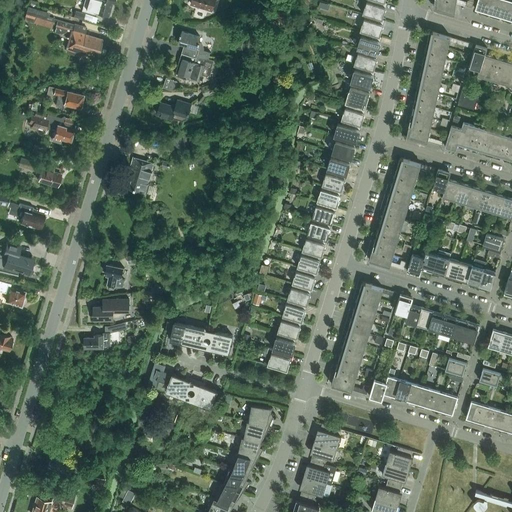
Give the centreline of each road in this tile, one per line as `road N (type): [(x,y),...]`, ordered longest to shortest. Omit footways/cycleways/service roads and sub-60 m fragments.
road 1 (residential): [(17,440),(149,0)]
road 2 (residential): [(511,314),(342,263)]
road 3 (residential): [(303,388),(436,426)]
road 4 (residential): [(511,178),(379,137)]
road 5 (residential): [(342,263),(379,137)]
road 6 (residential): [(303,388),(342,263)]
road 7 (residential): [(379,137),(407,13)]
road 8 (residential): [(301,395),(180,359)]
road 9 (residential): [(258,511),(301,395)]
